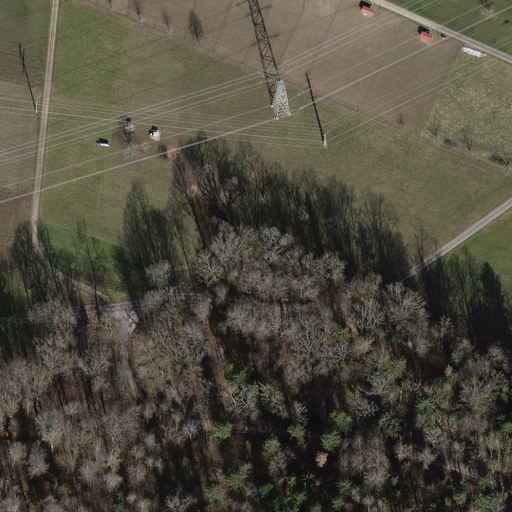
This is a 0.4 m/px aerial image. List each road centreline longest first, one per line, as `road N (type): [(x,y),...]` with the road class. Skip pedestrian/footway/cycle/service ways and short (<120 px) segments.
road 1 (track): [(511,490),(428,448),(178,420),(135,391),(116,308),(35,253),(54,0)]
road 2 (unclassified): [(0,319),(191,294),(300,306),(348,299),(393,279),(511,199)]
road 3 (track): [(511,361),(452,328),(393,279)]
road 4 (track): [(381,0),(511,57)]
